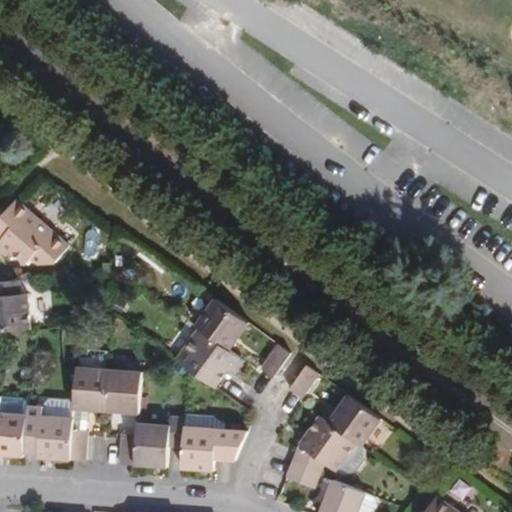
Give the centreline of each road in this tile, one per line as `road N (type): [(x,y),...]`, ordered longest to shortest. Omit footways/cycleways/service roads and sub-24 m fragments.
road 1 (tertiary): [(511,432),(301,276),(0,29)]
road 2 (residential): [(232,502),(0,482)]
